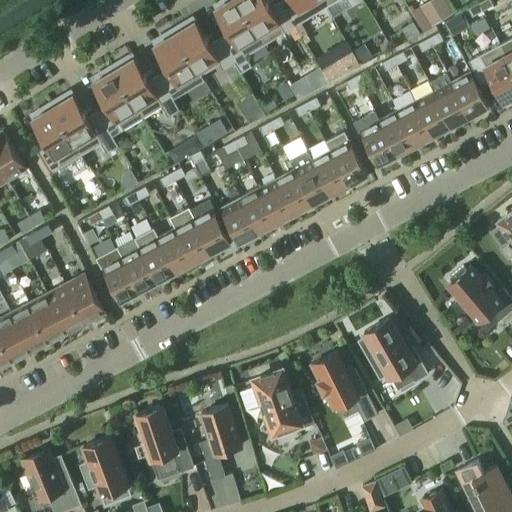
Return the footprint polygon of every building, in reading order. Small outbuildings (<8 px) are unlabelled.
[(265,43),(238,0),(224,0),(225,2),(216,7),(230,31),(220,37),(234,62),(240,72),(251,65),(245,55),(265,43)] [(295,24),(281,1),(271,7),(266,0),(238,0),(265,43),(295,24)] [(325,6),(321,0),(281,0),(281,1),(295,24),(325,6)] [(445,0),(428,0),(420,6),(432,25),(453,12),(445,0)] [(491,0),(482,0),(478,2),(483,10),(493,4),(491,0)] [(478,2),(468,8),(472,16),(483,10),(478,2)] [(234,62),(220,37),(210,44),(195,20),(186,25),(183,21),(172,27),(198,69),(203,66),(205,70),(219,62),(223,68),(234,62)] [(198,69),(172,27),(161,34),(164,38),(155,44),(169,68),(159,74),(173,98),(204,79),(198,69)] [(432,45),(443,39),(439,31),(428,37),(432,45)] [(511,36),(500,43),(511,65),(511,36)] [(428,37),(418,42),(422,50),(432,45),(428,37)] [(365,43),(353,50),(360,62),(361,63),(372,56),(365,43)] [(511,95),(511,65),(500,43),(468,59),(481,84),(492,78),(503,100),(511,95)] [(353,50),(322,68),(329,80),(360,62),(353,50)] [(397,63),(407,58),(403,50),(392,56),(397,63)] [(173,98),(159,74),(149,80),(134,56),(125,62),(122,58),(111,64),(143,117),(162,105),(168,115),(180,108),(173,98)] [(392,56),(382,61),(386,69),(397,63),(392,56)] [(143,117),(111,64),(100,71),(103,75),(94,81),(108,105),(98,111),(112,135),(143,117)] [(360,83),(371,77),(367,69),(356,75),(360,83)] [(451,80),(471,117),(481,112),(479,109),(488,104),(470,70),(451,80)] [(356,75),(345,80),(350,88),(360,83),(356,75)] [(471,117),(451,80),(433,90),(451,123),(468,114),(470,118),(471,117)] [(451,123),(433,90),(415,99),(433,133),(451,123)] [(112,135),(98,111),(88,117),(73,93),(64,99),(61,94),(50,101),(82,153),(101,142),(107,152),(119,145),(112,135)] [(310,109),(321,104),(316,96),(306,101),(310,109)] [(433,133),(415,99),(397,109),(415,142),(433,133)] [(82,153),(50,101),(39,107),(42,112),(33,117),(47,142),(37,148),(51,172),(82,153)] [(306,101),(295,107),(299,115),(310,109),(306,101)] [(415,142),(397,109),(379,118),(397,152),(415,142)] [(274,128),(285,123),(280,115),(270,120),(274,128)] [(397,152),(379,118),(360,128),(380,165),(390,160),(389,156),(397,152)] [(270,120),(259,126),(263,134),(274,128),(270,120)] [(326,140),(350,185),(360,180),(358,177),(367,172),(344,130),(326,140)] [(4,131),(0,133),(0,166),(6,178),(25,166),(4,131)] [(238,147),(248,142),(244,134),(234,139),(238,147)] [(234,139),(223,145),(227,153),(238,147),(234,139)] [(350,185),(326,140),(325,140),(330,149),(312,158),(330,192),(347,182),(349,186),(350,185)] [(204,157),(200,149),(189,155),(194,163),(204,157)] [(294,167),(312,201),(330,192),(312,158),(294,167)] [(185,174),(181,166),(170,172),(175,180),(185,174)] [(276,177),(294,211),(312,201),(294,167),(276,177)] [(160,177),(164,185),(175,180),(170,172),(160,177)] [(258,186),(276,220),(294,211),(276,177),(258,186)] [(149,193),(145,185),(134,191),(139,199),(149,193)] [(276,220),(258,186),(240,196),(258,230),(276,220)] [(124,196),(128,204),(139,199),(134,191),(124,196)] [(258,230),(240,196),(221,206),(241,243),(252,237),(250,234),(258,230)] [(113,212),(109,204),(98,210),(103,218),(113,212)] [(176,226),(194,259),(211,250),(212,254),(214,253),(194,216),(189,206),(170,216),(176,226)] [(212,206),(194,216),(214,253),(223,248),(221,245),(230,240),(212,206)] [(29,215),(34,223),(45,217),(40,208),(29,215)] [(511,208),(498,219),(501,223),(493,228),(504,244),(509,241),(511,245),(511,208)] [(92,223),(103,218),(98,210),(88,215),(92,223)] [(29,215),(17,221),(22,229),(34,223),(29,215)] [(36,228),(41,237),(53,230),(48,222),(36,228)] [(154,226),(153,227),(175,269),(194,259),(176,226),(158,235),(154,226)] [(157,279),(175,269),(153,227),(135,236),(157,279)] [(0,230),(0,242),(9,237),(5,228),(0,230)] [(36,228),(25,235),(30,243),(41,237),(36,228)] [(139,245),(121,255),(139,288),(157,279),(135,236),(134,237),(139,245)] [(1,248),(6,257),(17,250),(12,242),(1,248)] [(131,292),(139,288),(121,255),(116,246),(96,256),(101,265),(103,264),(122,301),(133,296),(131,292)] [(453,280),(448,284),(459,296),(455,300),(464,310),(468,307),(479,319),(491,309),(498,318),(511,306),(511,296),(503,286),(495,293),(490,286),(491,285),(484,277),(483,278),(471,264),(466,268),(463,264),(450,276),(453,280)] [(105,310),(86,274),(68,283),(87,319),(105,310)] [(68,329),(87,319),(68,283),(49,293),(68,329)] [(50,338),(68,329),(49,293),(31,303),(50,338)] [(32,348),(50,338),(31,303),(13,312),(32,348)] [(13,312),(0,319),(0,331),(14,358),(32,348),(13,312)] [(412,343),(407,345),(390,316),(364,331),(366,334),(358,339),(367,355),(369,354),(372,359),(370,360),(380,377),(387,372),(389,376),(393,374),(395,377),(409,369),(415,380),(429,372),(412,343)] [(0,331),(0,365),(14,358),(0,331)] [(337,350),(312,363),(319,379),(317,380),(324,393),(326,392),(333,406),(353,397),(364,419),(378,412),(355,366),(347,370),(337,350)] [(273,429),(273,430),(299,422),(301,427),(302,427),(314,423),(315,423),(304,390),(303,390),(303,391),(293,394),(288,382),(289,382),(288,380),(286,381),(282,369),(282,368),(254,377),(260,394),(261,394),(262,398),(258,400),(265,419),(269,417),(273,429)] [(210,437),(200,440),(212,478),(225,474),(218,451),(241,444),(228,402),(201,411),(210,437)] [(163,403),(136,412),(158,477),(194,464),(181,427),(172,430),(163,403)] [(132,493),(110,435),(83,445),(89,459),(79,462),(89,487),(98,484),(106,503),(132,493)] [(82,502),(62,456),(53,460),(48,447),(22,458),(39,498),(52,493),(59,511),(82,502)] [(511,511),(511,494),(496,463),(483,469),(478,458),(456,469),(478,511),(489,506),(491,511),(511,511)] [(392,470),(376,478),(385,495),(400,488),(392,470)] [(371,509),(384,504),(375,480),(362,484),(371,509)] [(0,510),(9,507),(0,488),(0,510)] [(449,511),(452,511),(442,488),(422,497),(427,509),(419,511),(449,511)] [(136,511),(148,511),(144,499),(133,503),(136,511)]
